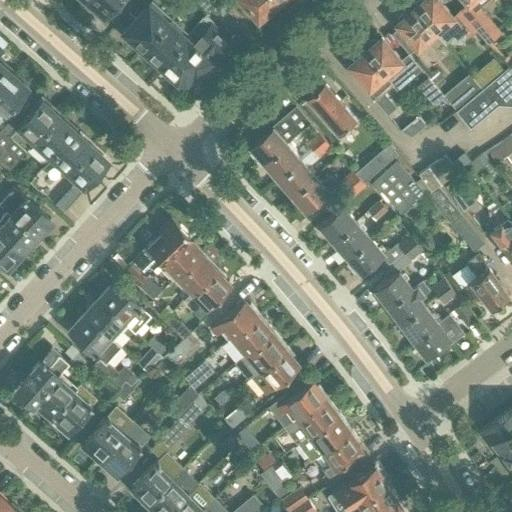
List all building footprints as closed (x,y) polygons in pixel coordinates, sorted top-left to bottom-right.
[(87,0),(104,14),(116,0),(87,0)] [(143,48),(167,20),(159,13),(162,10),(152,0),(124,31),(143,48)] [(209,0),(213,5),(222,14),(231,5),(225,0),(209,0)] [(241,0),(257,19),(276,3),(273,0),(241,0)] [(438,0),(421,0),(413,7),(434,31),(436,34),(443,41),(445,43),(452,37),(455,40),(464,33),(467,37),(477,29),(462,13),(463,12),(460,9),(452,16),(438,0)] [(464,0),(467,3),(460,9),(463,12),(462,13),(477,29),(487,42),(500,31),(483,10),(484,9),(481,4),(485,0),(464,0)] [(427,38),(435,48),(443,41),(436,34),(434,31),(413,7),(395,22),(416,47),(427,38)] [(161,64),(185,37),(177,29),(180,26),(170,17),(167,20),(143,48),(161,64)] [(185,37),(161,64),(169,71),(167,73),(182,87),(195,73),(196,74),(210,60),(208,59),(213,53),(217,57),(231,41),(210,23),(195,40),(188,33),(185,37)] [(417,70),(414,66),(405,56),(401,59),(381,36),(364,50),(385,75),(396,88),(417,70)] [(396,88),(385,75),(364,50),(348,64),(375,96),(374,97),(387,113),(395,106),(382,91),(392,83),(396,88)] [(502,59),(507,66),(511,61),(511,54),(510,52),(502,59)] [(511,61),(507,66),(455,109),(470,126),(504,98),(511,98),(511,61)] [(0,83),(11,72),(0,62),(0,83)] [(0,117),(27,86),(11,72),(0,83),(0,117)] [(444,95),(427,75),(417,84),(433,104),(444,95)] [(324,82),(306,97),(338,134),(356,119),(324,82)] [(34,142),(59,114),(42,99),(10,134),(2,127),(0,129),(0,160),(9,169),(34,142)] [(269,157),(287,142),(310,122),(296,105),(248,146),(261,161),(268,156),(269,157)] [(47,158),(74,128),(59,114),(34,142),(42,149),(39,152),(47,158)] [(48,189),(91,143),(74,128),(47,158),(38,168),(28,178),(36,185),(48,189)] [(312,148),(324,137),(317,130),(305,140),(312,148)] [(511,135),(510,133),(488,150),(496,162),(506,154),(511,162),(511,135)] [(324,137),(312,148),(319,156),(331,145),(324,137)] [(276,178),(300,158),(287,142),(269,157),(268,156),(261,161),(276,178)] [(388,142),(355,172),(359,177),(364,182),(397,152),(388,142)] [(91,143),(48,189),(64,204),(107,158),(91,143)] [(319,156),(312,148),(300,158),(276,178),(291,196),(297,190),(296,189),(314,173),(307,165),(319,156)] [(452,161),(458,169),(471,161),(465,152),(452,161)] [(458,169),(452,161),(446,153),(419,172),(431,189),(437,185),(458,169)] [(480,168),(488,161),(482,153),(473,159),(480,168)] [(21,172),(28,178),(38,168),(31,161),(21,172)] [(424,192),(414,181),(396,161),(373,181),(401,212),(424,192)] [(347,188),(359,177),(355,172),(352,168),(340,179),(347,188)] [(297,190),(291,196),(305,211),(337,182),(330,174),(321,182),(314,173),(296,189),(297,190)] [(464,209),(476,200),(458,176),(446,185),(463,209),(464,209)] [(359,177),(347,188),(353,194),(365,184),(364,182),(359,177)] [(0,202),(7,208),(36,234),(50,218),(15,185),(0,202)] [(437,185),(431,189),(425,193),(449,222),(472,250),(484,241),(460,213),(437,185)] [(375,219),(387,208),(378,199),(366,209),(375,219)] [(338,237),(356,221),(342,205),(318,225),(331,240),(337,236),(338,237)] [(2,215),(0,217),(0,229),(22,249),(36,234),(7,208),(1,215),(2,215)] [(511,256),(511,222),(507,217),(491,229),(511,256)] [(189,234),(174,218),(131,260),(132,261),(146,275),(160,261),(184,236),(185,237),(189,234)] [(347,258),(370,237),(356,221),(338,237),(337,236),(331,240),(347,258)] [(0,259),(7,266),(22,249),(0,229),(0,259)] [(404,250),(416,241),(409,233),(397,242),(397,243),(404,250)] [(184,236),(160,261),(175,276),(200,253),(203,250),(195,241),(192,244),(185,237),(184,236)] [(354,274),(358,271),(361,274),(384,253),(370,237),(347,258),(349,261),(345,264),(354,274)] [(416,241),(404,250),(411,258),(423,249),(416,241)] [(389,262),(404,250),(397,243),(383,255),(389,262)] [(175,276),(191,292),(215,269),(210,263),(213,260),(203,250),(200,253),(175,276)] [(399,269),(411,259),(411,258),(404,250),(389,262),(397,271),(399,269)] [(490,308),(509,294),(478,251),(465,260),(476,275),(465,284),(475,298),(480,295),(490,308)] [(137,284),(146,275),(132,261),(123,270),(137,284)] [(230,284),(224,277),(227,274),(220,267),(216,270),(215,269),(191,292),(198,300),(192,307),(198,314),(230,284)] [(392,302),(412,287),(399,269),(397,271),(373,289),(385,305),(392,300),(392,302)] [(146,275),(137,284),(153,298),(162,288),(147,275),(146,275)] [(437,294),(449,284),(443,276),(431,285),(437,294)] [(424,303),(419,297),(429,289),(422,279),(412,287),(392,302),(392,300),(385,305),(398,322),(424,303)] [(128,321),(126,323),(134,329),(149,313),(113,280),(100,295),(128,321)] [(449,284),(437,294),(443,303),(456,294),(449,284)] [(100,295),(85,311),(109,334),(117,326),(128,335),(134,329),(126,323),(128,321),(100,295)] [(222,327),(230,336),(256,314),(255,312),(258,310),(251,302),(248,304),(243,298),(209,326),(215,333),(222,327)] [(468,325),(475,319),(462,302),(454,308),(468,325)] [(418,334),(437,320),(424,303),(398,322),(412,340),(419,336),(418,334)] [(173,310),(167,304),(158,312),(164,318),(173,310)] [(85,311),(69,327),(100,356),(105,360),(120,344),(109,334),(85,311)] [(221,344),(235,361),(244,353),(271,331),(269,330),(273,327),(266,319),(263,322),(256,314),(230,336),(221,344)] [(172,327),(183,338),(188,333),(191,331),(181,320),(172,327)] [(419,336),(412,340),(425,357),(450,338),(437,320),(418,334),(419,336)] [(258,370),(285,348),(271,331),(244,353),(235,361),(249,378),(251,376),(258,370)] [(151,345),(160,353),(168,346),(155,333),(148,342),(151,345)] [(164,355),(175,367),(199,345),(188,333),(183,338),(164,355)] [(72,357),(77,351),(79,349),(71,343),(64,350),(72,357)] [(163,356),(160,353),(151,345),(138,361),(147,369),(163,356)] [(297,363),(291,355),(294,352),(289,346),(285,349),(285,348),(258,370),(251,376),(258,385),(264,392),(297,363)] [(31,402),(34,399),(57,373),(67,363),(51,347),(26,374),(19,368),(15,372),(22,379),(14,387),(31,402)] [(77,351),(72,357),(70,360),(79,368),(86,360),(77,351)] [(111,380),(119,371),(105,360),(100,356),(93,364),(105,375),(111,380)] [(130,384),(138,377),(124,364),(119,371),(126,380),(130,384)] [(184,375),(190,383),(192,386),(202,378),(193,368),(184,375)] [(113,393),(115,391),(126,380),(119,371),(111,380),(105,375),(99,381),(113,393)] [(34,399),(51,414),(74,388),(57,373),(34,399)] [(130,384),(126,380),(115,391),(123,399),(141,379),(138,377),(130,384)] [(268,405),(283,425),(286,423),(288,422),(294,417),(296,415),(323,396),(327,393),(320,384),(316,387),(310,379),(288,395),(285,392),(268,405)] [(67,428),(96,397),(79,382),(74,388),(51,414),(67,428)] [(178,416),(198,393),(192,386),(190,383),(168,407),(178,416)] [(223,389),(214,396),(219,402),(228,394),(223,389)] [(131,484),(147,500),(171,476),(173,474),(181,465),(182,465),(167,450),(190,427),(187,425),(207,403),(198,393),(178,416),(179,417),(150,447),(159,456),(131,484)] [(298,442),(309,433),(336,413),(340,410),(333,401),(329,404),(323,396),(296,415),(294,417),(288,422),(286,423),(283,425),(297,442),(298,442)] [(511,403),(478,429),(492,448),(496,444),(511,465),(511,403)] [(224,417),(231,426),(247,413),(240,404),(224,417)] [(99,456),(131,420),(114,405),(82,441),(99,456)] [(311,460),(315,457),(323,451),(349,431),(344,424),(348,421),(341,412),(337,415),(336,413),(309,433),(298,442),(311,460)] [(131,420),(99,456),(115,471),(147,435),(131,420)] [(358,442),(356,441),(361,438),(359,436),(354,429),(350,432),(349,431),(323,451),(315,457),(322,466),(322,467),(327,474),(360,449),(356,444),(358,442)] [(260,443),(253,434),(243,442),(251,451),(260,443)] [(220,444),(228,451),(236,444),(228,436),(220,444)] [(272,461),(266,452),(257,459),(263,468),(272,461)] [(242,470),(250,462),(242,454),(234,462),(242,470)] [(273,488),(284,480),(271,464),(260,473),(273,488)] [(147,500),(159,511),(167,511),(187,492),(197,482),(198,481),(182,465),(181,465),(173,474),(171,476),(147,500)] [(358,500),(385,483),(374,465),(327,495),(331,501),(340,496),(347,507),(356,501),(358,500)] [(278,495),(285,504),(289,509),(308,496),(300,484),(292,490),(284,480),(273,488),(278,495)] [(214,496),(198,481),(197,482),(187,492),(167,511),(198,511),(203,507),(213,497),(214,496)] [(378,511),(397,500),(385,483),(358,500),(365,511),(362,511),(378,511)] [(198,511),(254,511),(264,505),(253,494),(231,511),(230,511),(214,496),(213,497),(203,507),(198,511)] [(0,511),(1,511),(9,504),(0,496),(0,511)] [(308,496),(289,509),(290,511),(311,511),(312,511),(317,508),(308,496)] [(403,511),(397,500),(378,511),(403,511)]
